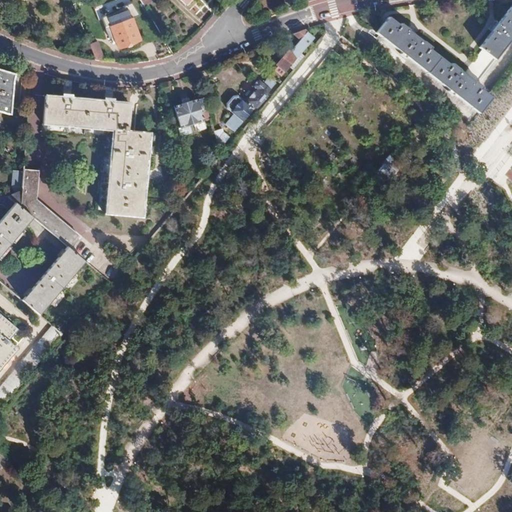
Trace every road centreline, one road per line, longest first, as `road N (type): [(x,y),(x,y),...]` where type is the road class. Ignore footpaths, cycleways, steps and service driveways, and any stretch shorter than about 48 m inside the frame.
road 1 (residential): [(0,40),(50,61),(120,74),(166,69),(225,46)]
road 2 (residential): [(362,0),(225,46)]
